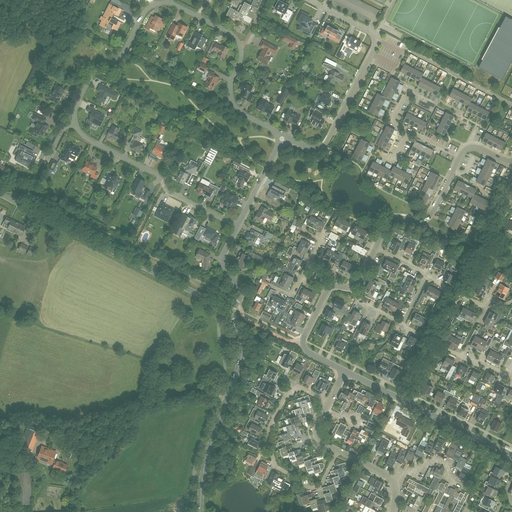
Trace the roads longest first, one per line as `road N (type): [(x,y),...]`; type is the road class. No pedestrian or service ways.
road 1 (residential): [(283,135),(231,98),(241,56),(236,39),(164,2),(147,8),(120,57),(95,67),(75,105),(75,124)]
road 2 (unclassified): [(227,312),(0,194)]
road 3 (unclassified): [(199,511),(206,456),(242,351),(227,312)]
road 4 (residential): [(236,226),(166,190),(155,174),(85,138),(75,124)]
road 5 (tertiary): [(511,456),(344,371)]
road 6 (residential): [(295,389),(270,424),(275,467),(312,489),(338,451)]
road 7 (residential): [(283,135),(314,149),(324,145),(376,34)]
road 8 (tertiary): [(375,247),(391,219),(431,214),(459,156)]
